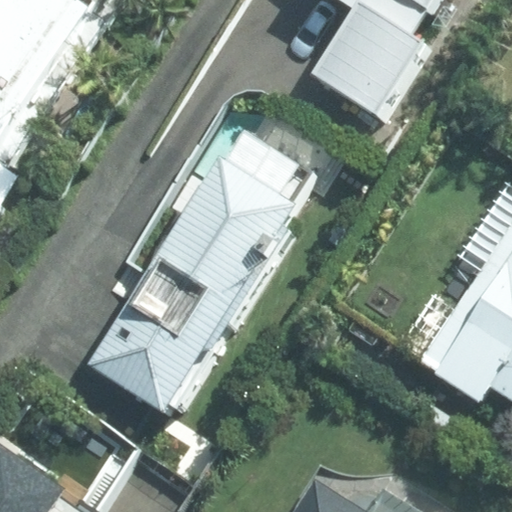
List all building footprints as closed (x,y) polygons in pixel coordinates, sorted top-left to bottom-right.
[(0,196),(0,188),(116,19),(88,0),(23,0),(11,17),(0,9),(0,241),(21,211),(0,196)] [(452,0),(342,0),(370,16),(329,85),(383,117),(452,0)] [(327,186),(247,131),(82,368),(162,423),(327,186)] [(511,256),(441,371),(511,414),(511,256)] [(0,511),(85,511),(95,501),(16,436),(0,455),(0,511)] [(370,511),(327,481),(304,511),(370,511)]
